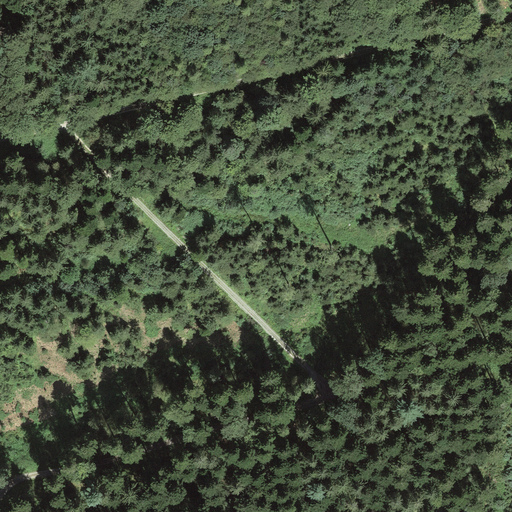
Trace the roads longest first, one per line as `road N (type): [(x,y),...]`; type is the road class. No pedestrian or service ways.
road 1 (track): [(0,477),(511,340)]
road 2 (track): [(0,137),(511,14)]
road 3 (track): [(66,123),(326,387)]
